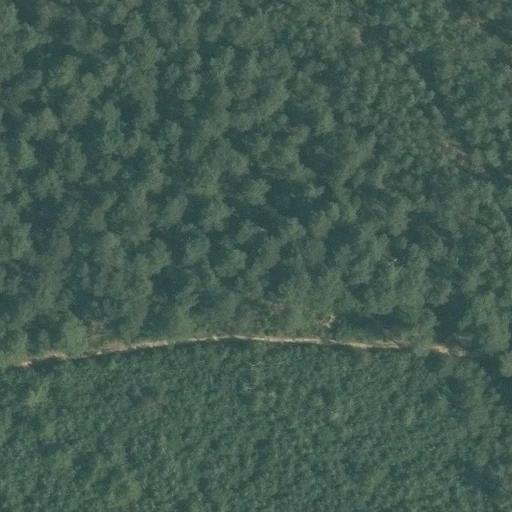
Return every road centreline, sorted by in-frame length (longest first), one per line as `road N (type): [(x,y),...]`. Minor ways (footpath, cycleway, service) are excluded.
road 1 (track): [(0,352),(237,319),(314,318),(409,325),(511,349)]
road 2 (track): [(244,0),(511,314)]
road 3 (track): [(163,0),(0,199)]
